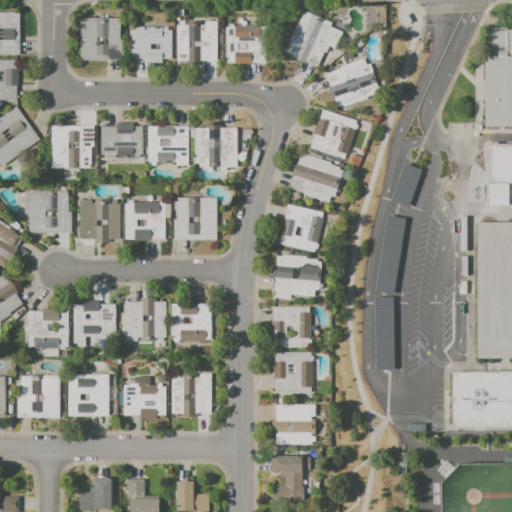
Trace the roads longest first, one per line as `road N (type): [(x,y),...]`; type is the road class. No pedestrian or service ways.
road 1 (residential): [(282,102),(242,273),(242,450),(233,511)]
road 2 (residential): [(52,0),(52,91),(282,102)]
road 3 (residential): [(242,450),(0,451)]
road 4 (residential): [(242,273),(58,271)]
